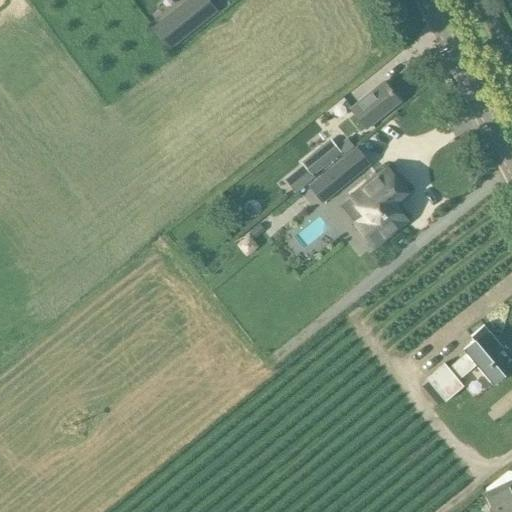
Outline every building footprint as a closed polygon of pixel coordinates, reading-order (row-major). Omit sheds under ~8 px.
[(207,0),(189,0),(154,29),(169,48),(216,10),(207,0)] [(367,128),(400,101),(384,82),(351,109),(354,113),(347,118),(356,129),(363,124),(367,128)] [(330,139),(301,163),(312,176),(313,177),(342,153),(330,139)] [(343,155),(353,146),(347,139),(337,147),(342,153),(343,155)] [(309,186),(322,202),(369,164),(356,148),(309,186)] [(291,176),(300,187),(312,176),(303,166),(291,176)] [(354,223),(373,247),(407,220),(392,203),(406,192),(387,168),(350,198),(364,215),(354,223)] [(463,349),(466,352),(448,367),(444,362),(426,378),(428,381),(422,386),(438,404),(444,399),(445,401),(463,385),(458,379),(476,365),(493,385),(505,375),(504,375),(511,368),(511,353),(505,345),(502,347),(484,325),(471,336),(474,339),(463,349)] [(511,511),(511,479),(481,491),(490,511),(511,511)]
